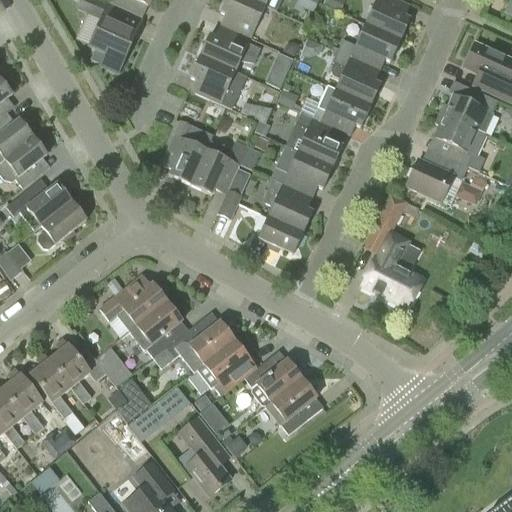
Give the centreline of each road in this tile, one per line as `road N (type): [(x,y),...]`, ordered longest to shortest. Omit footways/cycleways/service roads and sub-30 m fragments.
road 1 (residential): [(295,315),(373,144),(401,127),(456,0)]
road 2 (unclassified): [(139,227),(11,0)]
road 3 (unclassified): [(295,315),(139,227)]
road 4 (residential): [(0,337),(139,227)]
road 5 (tertiary): [(296,511),(425,408)]
road 6 (unclassified): [(425,408),(295,315)]
road 7 (residential): [(138,116),(187,0)]
